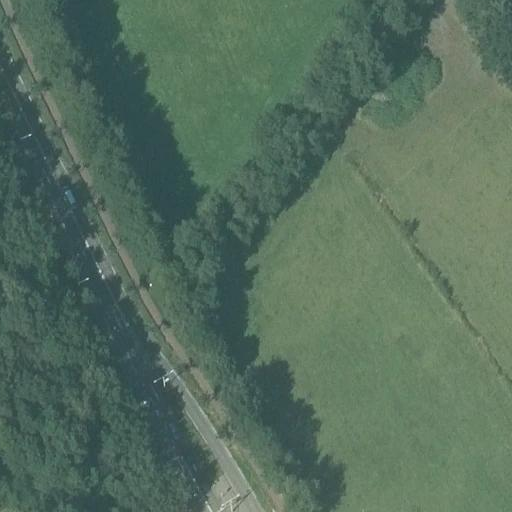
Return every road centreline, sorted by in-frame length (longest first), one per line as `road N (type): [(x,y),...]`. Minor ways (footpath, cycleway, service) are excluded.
road 1 (secondary): [(115,303),(0,55)]
road 2 (secondary): [(255,511),(115,303)]
road 3 (secondary): [(115,303),(148,386),(218,511)]
